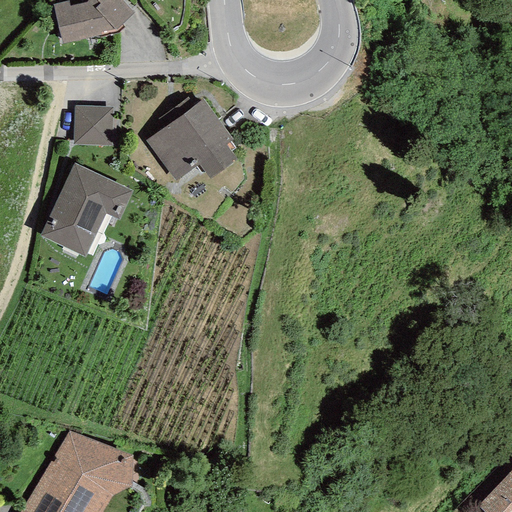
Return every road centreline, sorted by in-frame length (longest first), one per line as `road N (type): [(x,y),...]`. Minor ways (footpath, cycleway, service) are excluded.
road 1 (residential): [(0,74),(174,68),(232,53)]
road 2 (unknown): [(72,73),(7,284)]
road 3 (tertiary): [(333,0),(336,45),(307,79),(272,83),(232,53)]
